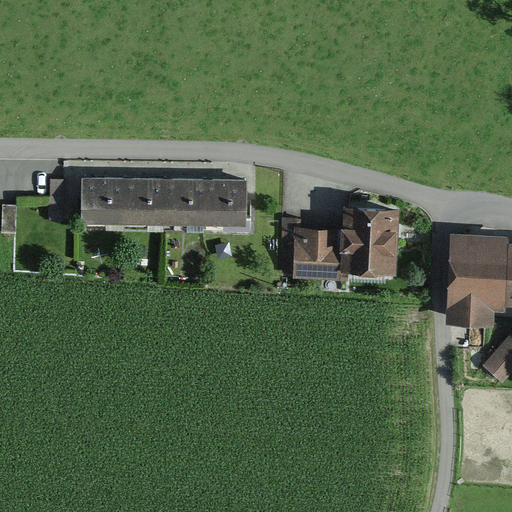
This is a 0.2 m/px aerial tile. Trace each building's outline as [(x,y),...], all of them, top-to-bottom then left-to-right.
[(126,180),(85,180),(85,224),(126,224),(126,180)] [(166,180),(126,180),(126,224),(166,224),(166,180)] [(207,180),(166,180),(166,224),(207,224),(207,180)] [(248,180),(207,180),(207,224),(248,224),(248,180)] [(17,203),(2,202),(2,230),(16,231),(17,203)] [(395,210),(343,208),(342,232),(300,230),(298,273),(392,276),(395,210)] [(511,246),(459,242),(455,305),(511,308),(511,246)]
